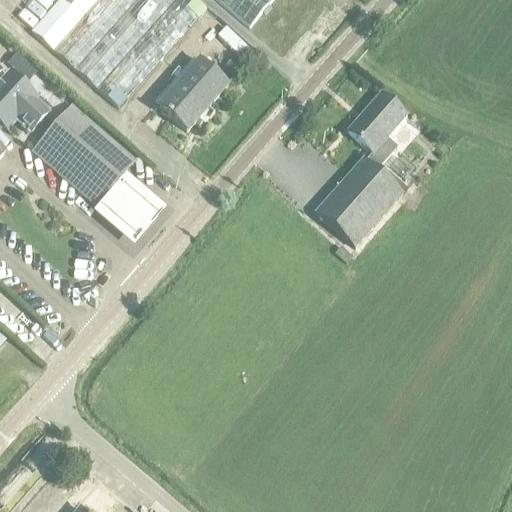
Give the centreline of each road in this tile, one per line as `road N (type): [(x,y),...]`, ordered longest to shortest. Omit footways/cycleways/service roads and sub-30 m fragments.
road 1 (tertiary): [(0,438),(384,0)]
road 2 (unknown): [(208,200),(130,120),(137,100),(200,35)]
road 3 (unknown): [(0,186),(11,177),(25,180),(141,276)]
road 4 (unknown): [(92,333),(0,249)]
